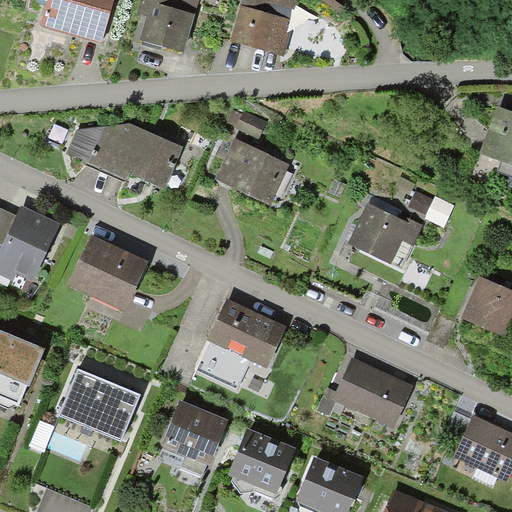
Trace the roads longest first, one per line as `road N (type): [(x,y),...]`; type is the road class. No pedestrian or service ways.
road 1 (residential): [(511,406),(0,162)]
road 2 (residential): [(511,72),(390,72),(0,101)]
